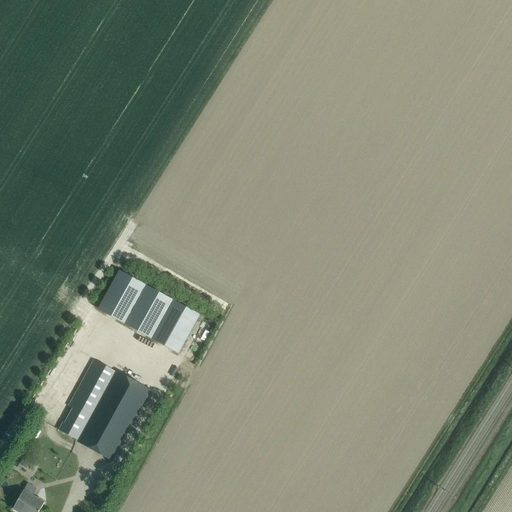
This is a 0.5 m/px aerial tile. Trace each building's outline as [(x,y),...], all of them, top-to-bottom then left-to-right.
[(124,324),(146,285),(119,270),(98,309),(124,324)] [(151,339),(173,300),(146,285),(124,324),(151,339)] [(200,315),(173,300),(151,339),(179,354),(200,315)] [(79,441),(116,373),(93,361),(79,386),(84,388),(60,431),(79,441)] [(111,459),(117,446),(148,391),(116,373),(79,441),(111,459)] [(18,511),(38,511),(44,502),(36,497),(40,489),(28,482),(13,509),(18,511)]
